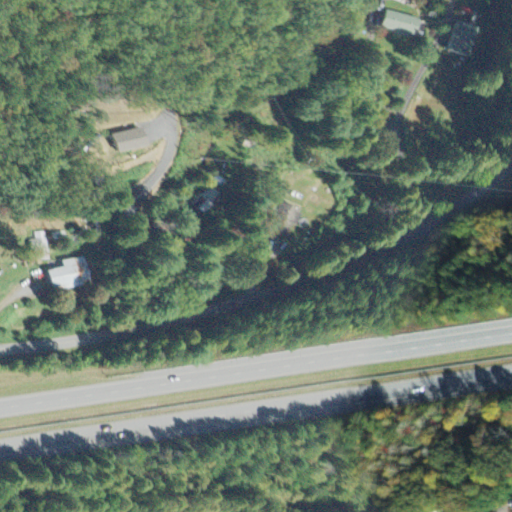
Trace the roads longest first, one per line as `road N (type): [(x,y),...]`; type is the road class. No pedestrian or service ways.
road 1 (residential): [(511,169),(424,225),(259,300),(64,343),(0,349)]
road 2 (motorway): [(511,330),(0,407)]
road 3 (motorway): [(0,447),(511,372)]
road 4 (residential): [(424,225),(398,131),(454,0)]
